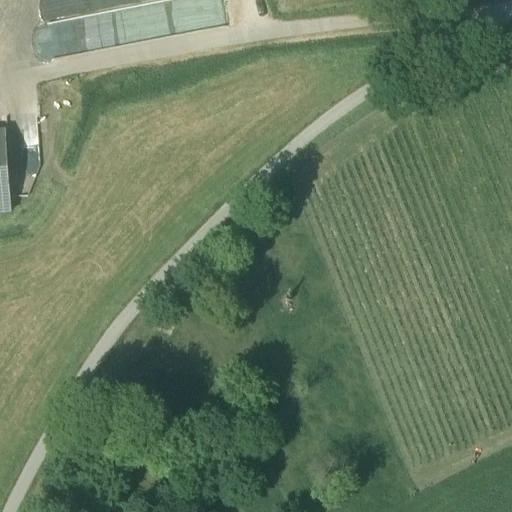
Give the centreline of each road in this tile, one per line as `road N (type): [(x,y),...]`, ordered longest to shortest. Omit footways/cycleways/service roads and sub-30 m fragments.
road 1 (unclassified): [(511,11),(377,87),(280,158),(124,322),(6,511)]
road 2 (track): [(0,83),(348,18),(511,2)]
